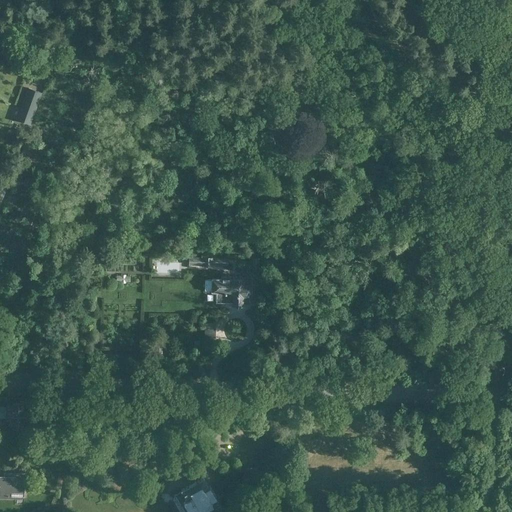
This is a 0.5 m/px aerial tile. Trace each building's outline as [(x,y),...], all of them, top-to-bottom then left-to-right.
[(166,148),(170,167),(183,167),(193,172),(196,180),(193,189),(188,195),(195,197),(200,182),(199,172),(193,164),(175,160),(173,150),(166,148)] [(212,266),(212,257),(202,257),(202,266),(212,266)] [(244,286),(242,285),(243,279),(212,278),(211,292),(217,292),(218,304),(242,305),(242,295),(244,295),(244,286)] [(7,419),(13,419),(12,426),(23,427),(23,419),(25,420),(25,410),(25,409),(23,409),(23,402),(13,402),(13,404),(7,404),(7,409),(4,409),(5,406),(0,406),(0,416),(4,416),(4,412),(7,412),(7,419)] [(234,427),(246,429),(250,406),(238,404),(234,427)] [(0,495),(24,496),(24,484),(28,484),(29,472),(11,472),(11,476),(0,475),(0,495)] [(191,483),(181,489),(186,498),(183,500),(183,501),(189,511),(190,511),(193,510),(194,511),(216,511),(215,510),(221,506),(215,497),(216,497),(210,486),(204,476),(202,476),(194,481),(195,483),(191,485),(191,483)]
